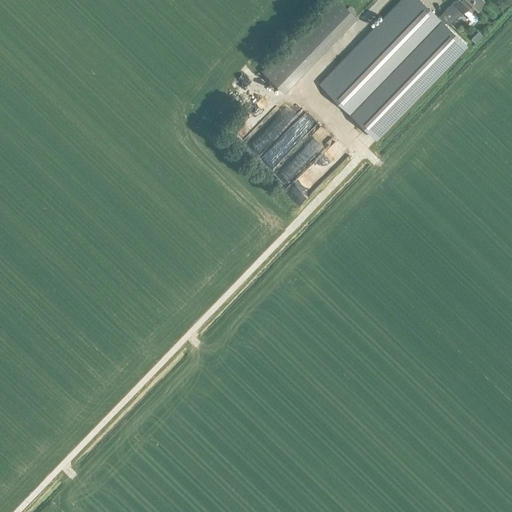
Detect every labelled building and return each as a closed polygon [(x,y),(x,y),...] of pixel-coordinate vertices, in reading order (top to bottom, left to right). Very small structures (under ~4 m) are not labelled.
[(337,0),(330,0),(262,70),(284,92),(356,18),(337,0)] [(444,23),(438,17),(419,0),(400,0),(320,83),(319,83),(356,119),(376,138),(467,45),(444,23)] [(444,23),(445,22),(449,26),(467,7),(472,13),(484,1),(482,0),(454,0),(438,17),(444,23)] [(470,14),(464,21),(469,25),(475,18),(470,14)] [(479,31),(472,39),(476,43),(483,35),(479,31)] [(241,82),(236,92),(242,95),(247,85),(241,82)] [(241,122),(250,130),(264,116),(255,107),(241,122)] [(230,130),(240,141),(249,133),(238,122),(230,130)] [(244,147),(259,153),(266,137),(251,131),(244,147)] [(261,157),(270,166),(282,153),(281,152),(290,144),(282,136),(261,157)] [(284,195),(298,207),(341,160),(327,148),(284,195)] [(294,151),(274,171),(284,180),(304,161),(294,151)]
